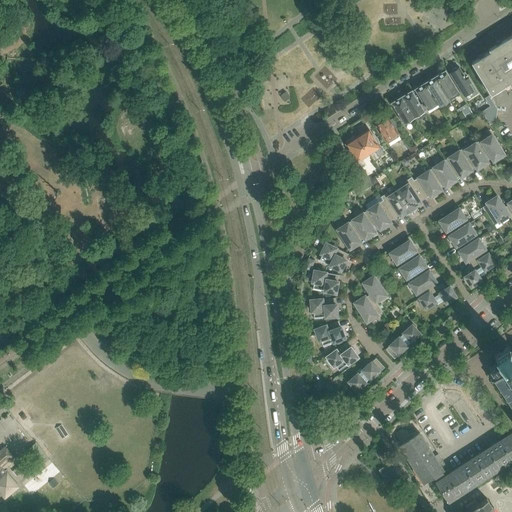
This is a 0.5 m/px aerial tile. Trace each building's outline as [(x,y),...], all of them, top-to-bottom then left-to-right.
[(504,85),(509,82),(511,86),(511,85),(511,35),(489,49),(490,51),(473,62),(491,94),(504,86),(504,85)] [(452,72),(450,73),(464,97),(469,94),(472,97),(478,93),(467,75),(465,76),(459,67),(458,68),(456,67),(451,70),(452,72)] [(435,76),(449,100),(460,94),(446,70),(435,76)] [(449,100),(435,76),(425,83),(439,106),(449,100)] [(429,112),(439,106),(425,83),(414,89),(429,112)] [(402,97),(414,118),(416,120),(426,114),(412,90),(402,97)] [(286,92),(281,95),(285,101),(290,98),(286,92)] [(496,115),(497,111),(497,109),(497,108),(494,104),(489,95),(485,98),(490,106),(482,111),(490,125),(496,121),(496,117),(496,115)] [(414,118),(402,97),(391,103),(404,124),(414,118)] [(462,111),(468,107),(466,104),(457,110),(459,113),(462,111)] [(467,119),(473,115),(468,107),(462,111),(467,119)] [(389,143),(395,139),(399,136),(387,118),(377,124),(389,143)] [(451,127),(448,122),(442,125),(446,131),(451,127)] [(358,137),(369,154),(375,150),(379,156),(384,153),(368,130),(358,137)] [(487,161),(492,158),(494,161),(504,154),(492,135),(482,141),(481,139),(475,143),(487,161)] [(369,154),(358,137),(347,144),(362,167),(366,164),(362,158),(369,154)] [(409,143),(406,138),(402,140),(408,149),(409,149),(412,147),(409,143)] [(464,147),(459,151),(470,169),(471,169),(475,166),(477,169),(488,162),(487,161),(475,143),(466,149),(464,147)] [(419,150),(415,145),(409,149),(408,149),(412,154),(419,150)] [(459,151),(444,161),(443,161),(455,179),(456,179),(460,176),(461,177),(471,170),(471,169),(470,169),(459,151)] [(396,163),(392,158),(388,161),(391,166),(396,163)] [(410,163),(407,158),(401,161),(401,162),(404,167),(405,167),(410,163)] [(443,161),(429,170),(428,170),(440,189),(440,188),(445,185),(446,187),(456,180),(456,179),(455,179),(443,161)] [(364,170),(359,173),(364,181),(369,178),(364,170)] [(411,177),(425,198),(430,195),(431,196),(441,190),(440,188),(440,189),(428,170),(414,180),(411,177)] [(398,190),(412,211),(417,208),(417,207),(416,206),(421,203),(420,201),(425,198),(411,177),(405,181),(407,184),(398,190)] [(355,189),(358,194),(364,190),(372,185),(369,180),(365,182),(363,184),(362,185),(362,184),(361,185),(355,188),(355,189)] [(381,196),(395,218),(400,215),(401,216),(405,213),(406,214),(412,211),(398,190),(389,196),(387,193),(381,196)] [(395,218),(381,196),(381,197),(383,200),(368,209),(380,228),(379,228),(380,229),(391,222),(390,221),(395,218)] [(494,225),(509,215),(504,207),(497,196),(486,203),(487,204),(482,207),(494,225)] [(333,201),(334,203),(337,207),(343,203),(339,198),(339,197),(333,201)] [(469,224),(459,208),(439,221),(446,231),(447,230),(450,235),(451,235),(469,224)] [(368,209),(353,219),(365,237),(364,238),(365,239),(375,232),(375,231),(379,228),(380,228),(368,209)] [(365,237),(353,219),(337,229),(350,249),(360,242),(360,241),(364,238),(365,237)] [(495,228),(491,222),(485,226),(489,232),(495,228)] [(478,239),(469,224),(451,235),(450,235),(449,236),(456,246),(457,245),(460,250),(478,239)] [(336,243),(337,242),(331,239),(328,244),(337,248),(339,244),(336,243)] [(488,254),(479,239),(478,239),(460,250),(459,251),(466,261),(467,261),(470,265),(470,266),(488,254)] [(390,253),(400,268),(418,256),(415,251),(416,251),(409,240),(390,253)] [(326,243),(321,253),(322,254),(319,260),(320,260),(319,261),(326,265),(327,263),(341,270),(345,260),(348,254),(337,248),(328,244),(326,243)] [(470,266),(470,265),(465,269),(468,274),(465,276),(471,286),(481,279),(479,277),(487,273),(485,270),(494,263),(488,254),(470,266)] [(400,268),(410,283),(428,271),(425,267),(426,266),(419,255),(418,256),(400,268)] [(309,258),(308,258),(308,259),(306,265),(305,265),(305,266),(304,269),(311,270),(315,260),(309,258)] [(314,270),(314,271),(312,282),(314,282),(313,288),(313,290),(321,291),(321,290),(336,292),(338,281),(339,275),(314,270)] [(388,276),(384,270),(380,273),(383,279),(388,276)] [(410,283),(419,298),(420,298),(438,287),(437,286),(434,282),(436,281),(429,270),(428,271),(410,283)] [(376,301),(391,292),(390,289),(383,279),(380,273),(374,277),(373,276),(363,282),(370,294),(371,294),(376,302),(376,301)] [(438,287),(420,298),(426,308),(435,301),(437,304),(445,300),(446,302),(456,296),(449,286),(446,288),(443,283),(437,286),(438,287)] [(367,322),(383,311),(376,301),(376,302),(371,294),(370,294),(366,297),(365,296),(354,302),(367,322)] [(311,300),(312,311),(313,311),(314,318),(314,317),(314,319),(322,318),(322,317),(337,315),(336,304),(335,297),(311,300)] [(315,329),(319,340),(320,340),(322,346),(323,345),(323,347),(331,344),(331,343),(345,337),(340,326),(338,320),(315,329)] [(392,327),(389,322),(383,325),(386,330),(392,327)] [(420,333),(412,325),(403,332),(404,333),(399,337),(390,345),(385,349),(394,359),(400,354),(399,352),(420,333)] [(301,327),(300,327),(298,327),(299,334),(302,334),(306,333),(305,326),(301,327)] [(327,356),(327,357),(334,366),(335,365),(338,370),(339,370),(340,371),(346,366),(346,365),(358,356),(351,347),(350,347),(347,342),(327,356)] [(489,372),(486,374),(487,375),(488,375),(492,380),(491,381),(492,382),(493,381),(499,390),(498,391),(499,392),(500,391),(505,400),(505,401),(507,400),(511,407),(511,408),(511,409),(511,411),(511,410),(511,351),(510,348),(511,347),(509,345),(508,346),(508,345),(506,346),(506,347),(505,347),(498,352),(497,353),(496,352),(494,354),(495,355),(494,355),(495,357),(496,357),(501,364),(498,366),(495,365),(495,363),(494,363),(494,365),(491,367),(490,366),(489,367),(490,368),(490,372),(489,372)] [(306,356),(303,356),(305,363),(307,363),(312,362),(310,355),(306,356)] [(384,367),(376,358),(371,362),(362,369),(361,367),(356,372),(358,374),(349,381),(357,390),(365,382),(370,378),(378,371),(379,372),(384,367)] [(323,386),(319,381),(315,383),(313,385),(318,390),(320,389),(323,386)] [(346,399),(345,400),(349,405),(354,401),(353,399),(350,395),(346,399)] [(432,477),(448,502),(511,459),(511,432),(505,437),(503,433),(502,433),(502,434),(499,436),(498,436),(497,436),(498,437),(500,440),(446,475),(443,470),(432,477)] [(423,482),(432,477),(443,470),(443,469),(446,467),(442,460),(439,463),(419,433),(399,446),(423,482)] [(47,457),(35,443),(33,445),(28,449),(40,462),(45,459),(47,457)] [(7,473),(4,469),(2,467),(7,462),(14,457),(5,447),(0,451),(0,492),(3,496),(5,498),(19,487),(16,484),(7,473)] [(382,451),(377,453),(382,461),(387,458),(382,451)] [(386,482),(399,474),(391,462),(378,469),(386,482)] [(495,511),(486,498),(485,499),(482,494),(466,505),(468,510),(465,511),(495,511)]
